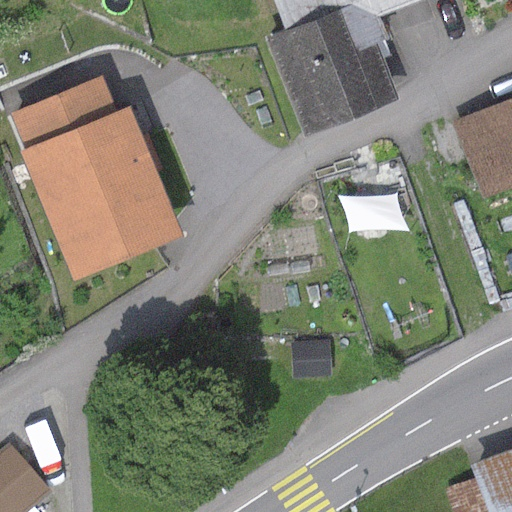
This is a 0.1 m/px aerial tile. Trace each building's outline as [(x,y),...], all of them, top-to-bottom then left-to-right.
[(369,0),(273,0),(286,33),(268,40),(306,135),(398,99),(376,44),(386,40),(376,16),(369,0)] [(369,0),(376,16),(419,0),(369,0)] [(105,76),(11,114),(25,150),(21,152),(73,280),(184,235),(131,102),(117,108),(105,76)] [(511,97),(451,120),(480,197),(511,185),(511,97)] [(329,341),(290,343),(292,377),(331,375),(329,341)] [(10,443),(0,451),(0,511),(26,511),(51,491),(10,443)] [(511,511),(511,450),(472,464),(477,480),(447,491),(454,511),(511,511)]
